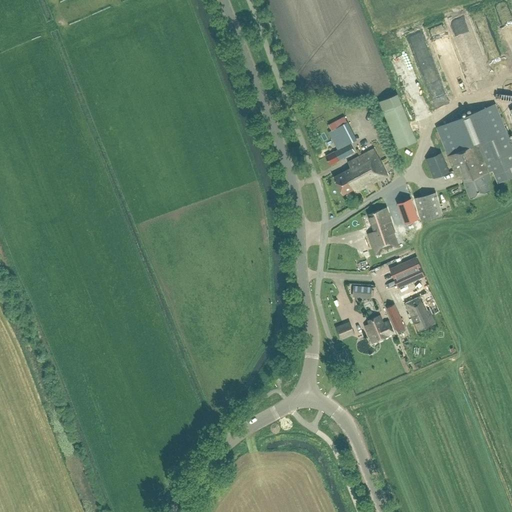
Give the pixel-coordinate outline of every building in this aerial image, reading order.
[(453,33),(466,28),(463,19),(450,23),(453,33)] [(431,32),(445,80),(454,77),(453,75),(454,75),(440,29),(431,32)] [(406,38),(415,63),(429,58),(420,32),(406,38)] [(462,96),(459,88),(451,91),(454,99),(462,96)] [(433,107),(441,106),(440,99),(432,101),(433,107)] [(384,110),(400,149),(416,142),(401,104),(384,110)] [(511,139),(510,140),(496,104),(437,127),(457,178),(461,176),(470,198),(490,191),(486,181),(491,179),(488,172),(493,171),(498,183),(511,177),(511,139)] [(348,123),(332,131),(338,143),(354,135),(348,123)] [(334,178),(344,196),(355,190),(357,193),(388,176),(374,150),(349,163),(352,169),(334,178)] [(442,152),(425,159),(433,179),(450,172),(442,152)] [(449,190),(452,198),(461,195),(459,187),(449,190)] [(415,198),(420,217),(439,211),(433,192),(415,198)] [(411,199),(398,203),(405,223),(418,218),(411,199)] [(369,234),(376,256),(400,248),(391,221),(392,221),(388,208),(369,214),(375,232),(369,234)] [(416,257),(390,269),(398,287),(425,275),(416,257)] [(354,261),(356,273),(372,271),(369,258),(354,261)] [(372,287),(353,286),(353,295),(371,297),(372,287)] [(430,291),(405,303),(414,323),(415,322),(419,331),(435,323),(431,314),(431,315),(425,303),(427,302),(433,313),(439,310),(430,291)] [(397,330),(404,327),(394,304),(387,307),(397,330)] [(389,336),(388,335),(394,333),(389,321),(383,323),(380,315),(368,320),(370,323),(365,325),(373,343),(389,336)] [(340,339),(354,333),(350,322),(336,327),(340,339)]
